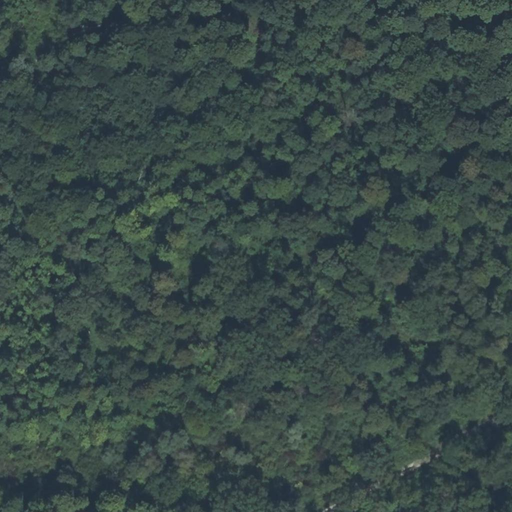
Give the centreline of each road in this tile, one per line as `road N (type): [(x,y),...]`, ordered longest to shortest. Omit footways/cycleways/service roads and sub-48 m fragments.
road 1 (track): [(328,511),(511,408)]
road 2 (track): [(110,352),(189,511)]
